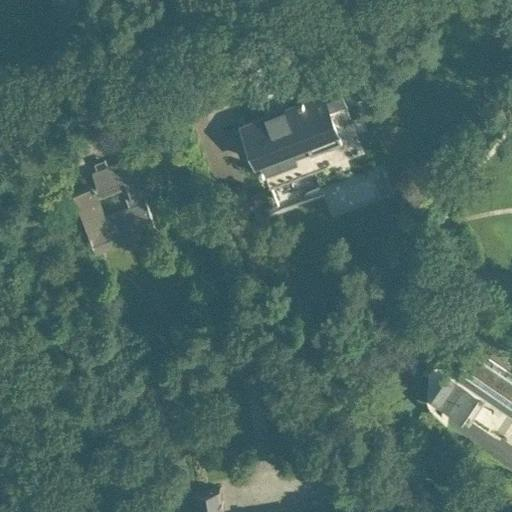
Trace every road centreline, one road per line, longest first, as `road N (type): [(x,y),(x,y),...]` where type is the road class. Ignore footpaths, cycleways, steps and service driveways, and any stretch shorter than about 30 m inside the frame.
road 1 (residential): [(0,106),(274,0)]
road 2 (residential): [(71,511),(0,322)]
